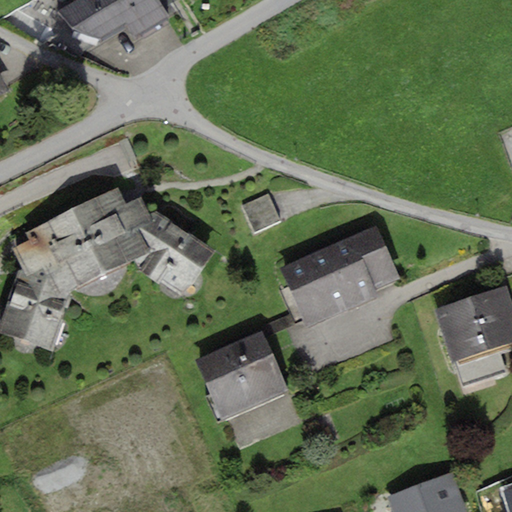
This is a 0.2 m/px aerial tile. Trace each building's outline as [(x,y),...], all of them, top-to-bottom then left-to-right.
[(88,0),(59,17),(72,39),(93,49),(125,31),(132,43),(165,24),(150,0),(88,0)] [(119,197),(116,192),(23,234),(26,241),(8,250),(21,279),(3,335),(50,349),(66,297),(148,258),(137,276),(182,304),(212,256),(150,218),(137,189),(119,197)] [(271,197),(245,207),(256,236),(282,225),(271,197)] [(375,232),(281,272),(305,328),(399,288),(375,232)] [(511,303),(508,289),(435,310),(450,361),(511,342),(511,303)] [(262,336),(193,365),(219,426),(287,397),(262,336)] [(466,511),(455,476),(390,498),(394,511),(466,511)]
